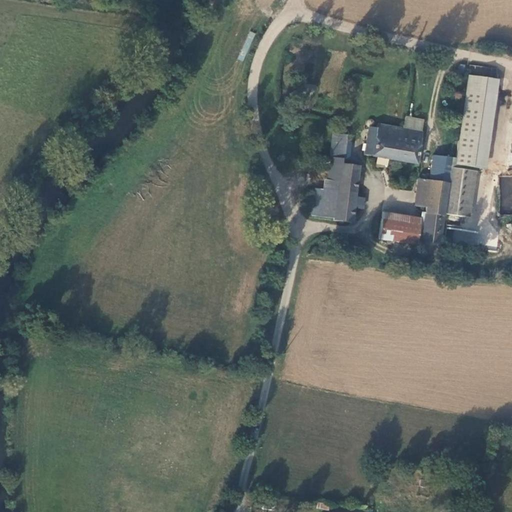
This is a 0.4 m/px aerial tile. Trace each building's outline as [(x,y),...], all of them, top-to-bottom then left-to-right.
[(445,214),(468,217),(476,167),(484,169),(498,79),(471,75),(458,158),(453,157),(449,181),(445,214)] [(351,121),(361,122),(362,115),(352,114),(351,121)] [(361,122),(368,126),(370,117),(362,115),(361,122)] [(367,138),(365,154),(417,161),(421,130),(378,124),(374,117),(370,117),(368,126),(376,127),(374,140),(367,138)] [(368,126),(367,138),(374,140),(376,127),(368,126)] [(343,158),(344,158),(347,135),(333,133),(330,157),(343,158)] [(343,158),(330,157),(328,179),(338,180),(334,217),(333,219),(352,221),(353,206),(354,197),(358,164),(342,163),(343,158)] [(426,204),(421,240),(440,243),(445,214),(449,181),(446,181),(447,169),(441,169),(442,164),(432,162),(430,178),(418,177),(416,189),(428,191),(426,204)] [(317,215),(334,217),(338,180),(328,179),(327,188),(320,187),(317,215)] [(312,215),(317,215),(320,187),(315,186),(312,215)] [(426,204),(428,191),(416,189),(414,202),(426,204)] [(382,215),(381,221),(417,226),(418,220),(382,215)] [(381,221),(379,238),(415,243),(417,226),(381,221)] [(451,243),(466,242),(465,229),(450,230),(451,243)] [(487,247),(497,248),(497,236),(487,236),(487,247)] [(439,253),(440,243),(421,240),(420,250),(439,253)]
